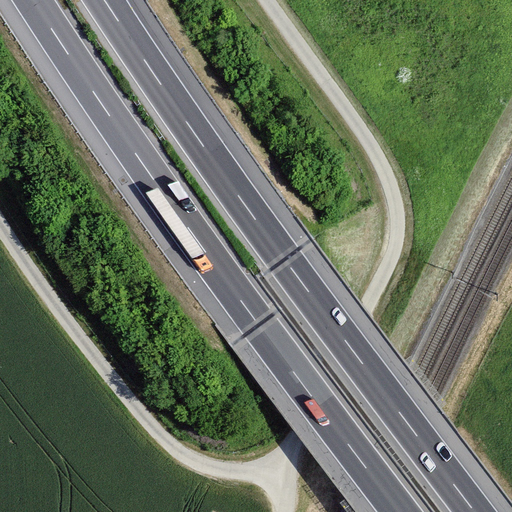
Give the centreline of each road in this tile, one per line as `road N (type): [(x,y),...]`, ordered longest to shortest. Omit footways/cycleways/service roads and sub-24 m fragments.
road 1 (motorway): [(475,511),(284,259),(104,0)]
road 2 (motorway): [(32,0),(258,325),(400,511)]
road 3 (track): [(266,0),(377,156),(398,228),(392,257),(296,438),(272,462)]
road 4 (track): [(0,223),(48,296),(173,447),(222,470),(272,462)]
